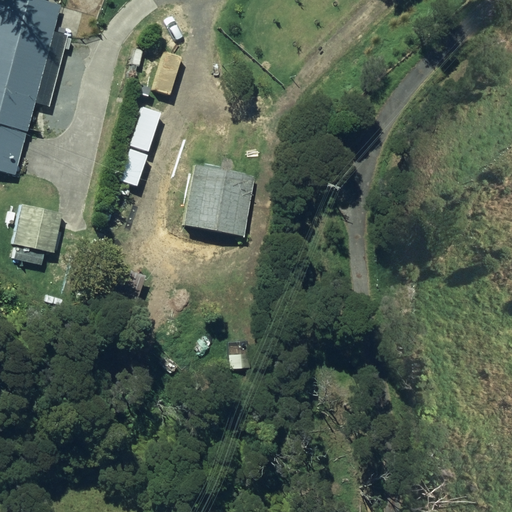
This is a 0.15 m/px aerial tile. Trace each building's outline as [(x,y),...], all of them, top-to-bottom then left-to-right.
[(38,0),(0,0),(0,171),(12,175),(59,5),(38,0)] [(193,165),(182,225),(241,236),(252,176),(193,165)] [(10,245),(50,253),(59,213),(19,204),(10,245)] [(145,277),(107,262),(97,287),(135,302),(145,277)] [(225,326),(224,350),(230,350),(229,380),(250,381),(251,327),(225,326)]
